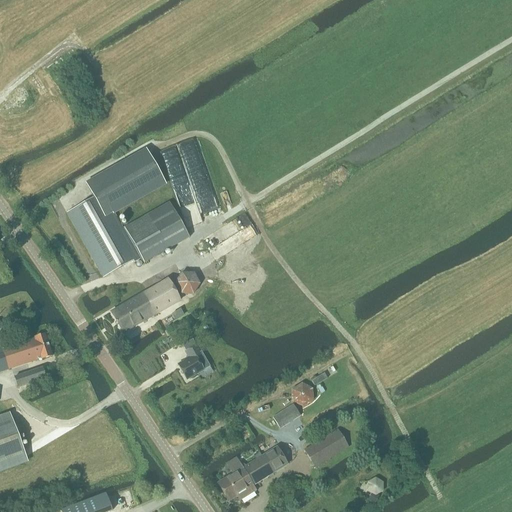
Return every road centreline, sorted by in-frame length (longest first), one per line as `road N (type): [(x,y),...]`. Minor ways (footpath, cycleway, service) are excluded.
road 1 (tertiary): [(210,511),(0,194)]
road 2 (track): [(196,242),(511,40)]
road 3 (track): [(246,205),(297,282),(358,349),(439,496)]
road 4 (track): [(293,440),(327,408),(363,395),(349,362),(358,349)]
